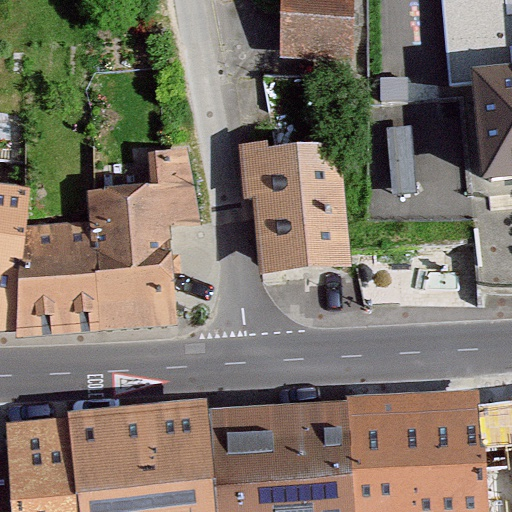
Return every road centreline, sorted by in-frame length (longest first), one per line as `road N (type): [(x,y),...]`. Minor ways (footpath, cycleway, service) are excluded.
road 1 (residential): [(248,362),(187,0)]
road 2 (residential): [(511,347),(248,362)]
road 3 (residential): [(248,362),(0,375)]
